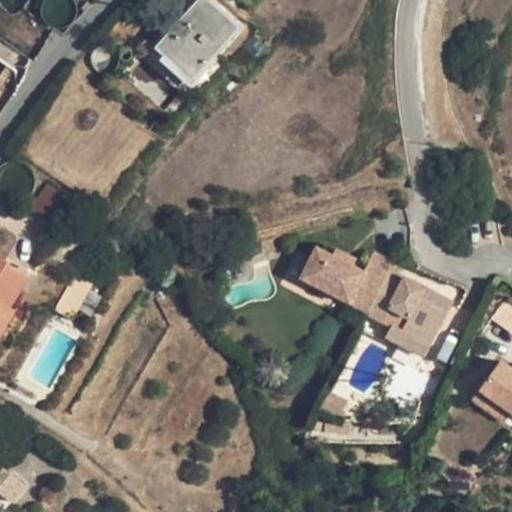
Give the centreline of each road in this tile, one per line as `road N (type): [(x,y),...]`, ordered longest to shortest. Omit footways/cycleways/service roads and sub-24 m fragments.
road 1 (residential): [(415,0),(410,70),(432,247),(452,263),(511,263)]
road 2 (residential): [(105,0),(0,137)]
